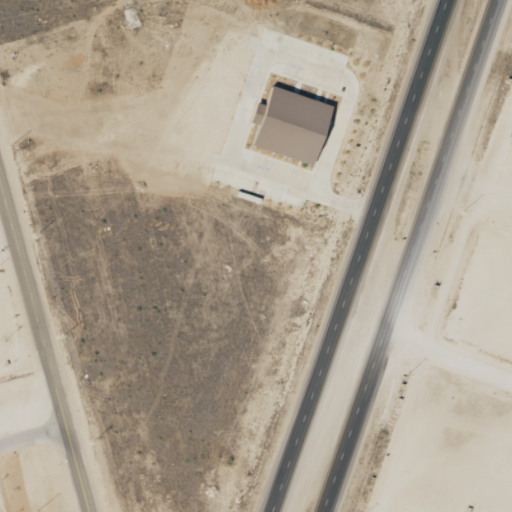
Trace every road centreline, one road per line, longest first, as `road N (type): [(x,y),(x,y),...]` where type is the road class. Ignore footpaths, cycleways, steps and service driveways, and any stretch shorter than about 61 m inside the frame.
road 1 (primary): [(321,511),(495,0)]
road 2 (primary): [(449,0),(275,511)]
road 3 (secondary): [(91,511),(0,170)]
road 4 (tertiary): [(385,324),(511,377)]
